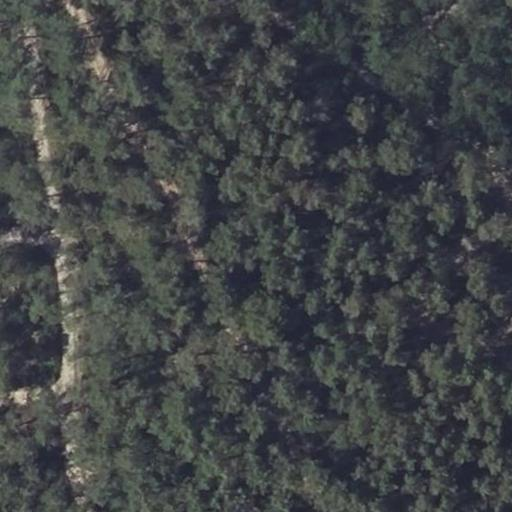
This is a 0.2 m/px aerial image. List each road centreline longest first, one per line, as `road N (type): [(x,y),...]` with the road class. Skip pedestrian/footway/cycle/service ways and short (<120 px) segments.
road 1 (track): [(34,0),(38,148),(63,253),(68,423),(87,511)]
road 2 (track): [(265,0),(497,172),(511,202)]
